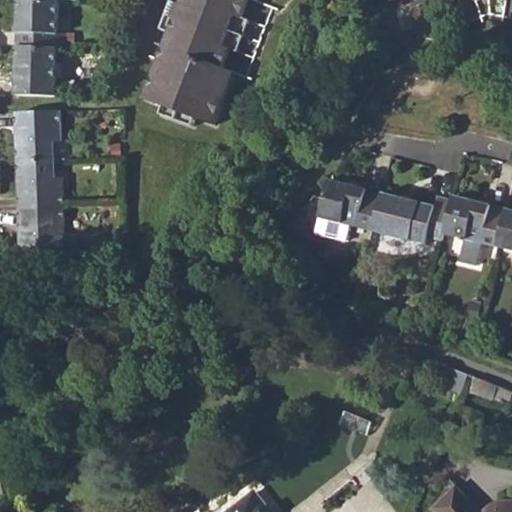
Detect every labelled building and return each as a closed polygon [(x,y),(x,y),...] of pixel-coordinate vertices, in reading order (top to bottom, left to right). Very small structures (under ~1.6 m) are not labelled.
[(18,0),(18,47),(59,48),(65,48),(65,32),(58,32),(59,0),(18,0)] [(180,0),(169,33),(176,36),(152,104),(171,109),(168,117),(201,127),(204,120),(224,127),(242,74),(255,78),(280,7),(258,0),(180,0)] [(511,0),(461,0),(467,20),(492,12),(511,14),(511,0)] [(58,98),(59,48),(18,47),(17,97),(58,98)] [(17,116),(20,164),(58,163),(57,143),(65,143),(63,113),(17,116)] [(20,164),(22,213),(68,211),(67,182),(59,182),(58,163),(20,164)] [(327,199),(321,220),(374,234),(383,196),(331,182),(330,183),(327,199)] [(374,234),(426,247),(427,240),(441,244),(443,238),(452,202),(437,199),(435,208),(383,196),(374,234)] [(443,238),(495,251),(504,213),(452,200),(452,202),(443,238)] [(70,241),(68,211),(22,213),(24,260),(63,258),(82,256),(81,240),(70,241)] [(495,251),(511,254),(511,215),(504,213),(495,251)] [(494,398),(508,403),(511,392),(511,391),(474,376),(469,390),(493,401),(494,398)] [(511,511),(511,501),(510,502),(498,502),(491,504),(488,506),(484,510),(482,511),(479,511),(455,488),(433,509),(436,511),(511,511)] [(270,511),(255,493),(231,511),(270,511)]
